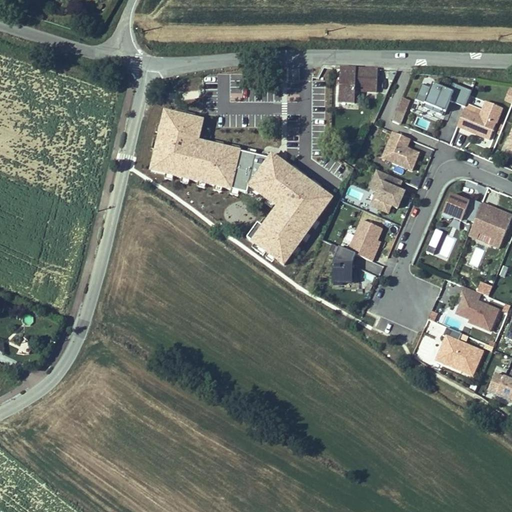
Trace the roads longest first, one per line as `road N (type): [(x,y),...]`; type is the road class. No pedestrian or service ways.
road 1 (unclassified): [(0,421),(41,396),(83,328),(151,63)]
road 2 (tertiary): [(151,63),(357,50),(511,59)]
road 3 (residential): [(386,309),(447,152),(511,178)]
road 4 (tertiary): [(0,24),(117,57)]
